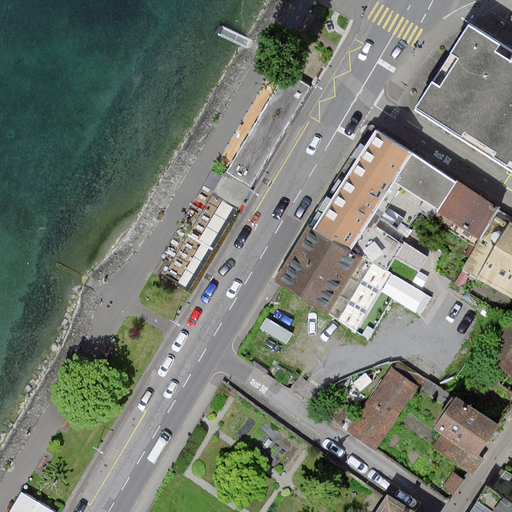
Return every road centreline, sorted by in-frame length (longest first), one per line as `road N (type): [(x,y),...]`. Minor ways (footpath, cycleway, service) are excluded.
road 1 (primary): [(360,90),(208,344)]
road 2 (residential): [(208,344),(442,511)]
road 3 (primary): [(208,344),(106,511)]
road 4 (residential): [(360,90),(511,185)]
